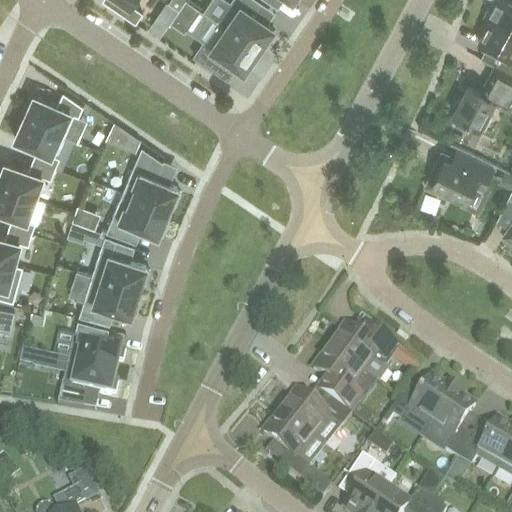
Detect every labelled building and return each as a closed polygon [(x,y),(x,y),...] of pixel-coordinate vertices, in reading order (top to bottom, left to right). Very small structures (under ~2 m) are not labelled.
[(117,0),(113,7),(135,23),(143,12),(129,3),(131,0),(117,0)] [(170,0),(168,3),(178,9),(184,1),(182,0),(170,0)] [(184,0),(184,1),(178,9),(171,21),(184,30),(199,8),(186,0),(184,0)] [(232,0),(218,21),(258,49),(264,40),(268,42),(275,31),(272,29),(273,28),(253,14),(262,2),(258,0),(232,0)] [(511,0),(493,0),(485,15),(490,18),(491,17),(511,29),(511,0)] [(171,21),(178,9),(168,3),(167,1),(157,15),(169,23),(171,21)] [(511,71),(511,29),(491,17),(490,18),(478,40),(504,54),(499,64),(511,71)] [(258,49),(218,21),(194,56),(215,70),(223,58),(229,62),(230,61),(243,70),(244,69),(248,72),(255,61),(252,58),(258,49)] [(13,43),(20,26),(11,22),(4,39),(13,43)] [(511,71),(499,64),(495,62),(494,64),(495,64),(485,82),(491,85),(486,93),(468,84),(453,112),(456,114),(454,118),(455,122),(469,130),(473,128),(475,124),(479,126),(493,101),(508,109),(511,102),(511,71)] [(63,92),(58,103),(32,92),(22,115),(62,133),(71,113),(78,116),(83,105),(63,92)] [(62,133),(22,115),(12,139),(36,149),(33,159),(55,168),(60,157),(52,154),(62,133)] [(116,143),(123,128),(114,122),(106,139),(116,143)] [(141,147),(123,192),(168,211),(172,202),(177,204),(182,192),(177,190),(178,187),(157,178),(163,162),(141,147)] [(493,167),(456,149),(451,161),(444,157),(439,167),(435,164),(425,185),(449,196),(451,192),(466,199),(473,185),(482,190),(493,167)] [(51,179),(55,168),(33,159),(29,169),(3,160),(0,168),(0,185),(35,198),(43,177),(51,179)] [(511,184),(511,173),(503,169),(498,180),(511,186),(511,184)] [(35,198),(0,185),(0,212),(12,216),(9,226),(32,233),(35,222),(28,220),(35,198)] [(511,188),(497,219),(508,227),(503,233),(506,235),(503,238),(511,244),(511,188)] [(168,211),(123,192),(106,232),(131,241),(137,226),(158,235),(159,233),(164,235),(169,222),(165,220),(168,211)] [(15,264),(21,243),(28,245),(32,233),(9,226),(6,236),(0,234),(0,261),(22,268),(22,266),(15,264)] [(102,242),(91,275),(138,290),(141,281),(146,282),(150,269),(145,268),(146,265),(124,258),(129,244),(104,236),(102,242)] [(0,297),(13,301),(22,268),(0,261),(0,297)] [(135,299),(138,290),(91,275),(79,315),(103,322),(108,308),(130,315),(131,312),(136,314),(140,301),(135,299)] [(0,327),(11,329),(14,311),(0,308),(0,327)] [(31,312),(29,320),(42,323),(44,315),(31,312)] [(102,327),(77,321),(69,359),(116,371),(118,362),(123,363),(126,350),(121,349),(122,346),(99,341),(102,327)] [(371,344),(345,325),(336,337),(339,339),(332,349),(376,381),(382,372),(381,368),(382,367),(387,366),(399,349),(379,334),(371,344)] [(376,381),(332,349),(324,359),(321,357),(313,369),(339,388),(331,400),(351,415),(361,402),(349,394),(361,378),(372,386),(376,381)] [(49,356),(36,353),(33,368),(46,371),(49,356)] [(412,375),(420,364),(410,356),(402,367),(412,375)] [(116,372),(68,360),(68,363),(64,378),(62,387),(61,387),(57,403),(83,409),(87,392),(110,397),(111,394),(116,395),(118,382),(114,381),(116,372)] [(430,425),(453,390),(431,376),(415,401),(403,393),(382,422),(387,425),(393,416),(402,422),(409,411),(430,425)] [(4,380),(2,395),(12,397),(15,382),(4,380)] [(322,411),(297,390),(288,401),(290,404),(283,414),(314,439),(330,418),(341,427),(351,415),(331,400),(322,411)] [(457,458),(470,438),(459,430),(475,405),(453,390),(430,425),(451,439),(444,449),(457,458)] [(314,439),(283,414),(275,424),(272,421),(263,433),(287,452),(279,462),(300,479),(309,468),(298,459),(314,439)] [(499,468),(511,445),(511,427),(497,418),(482,444),(470,438),(457,458),(471,466),(477,456),(499,468)] [(375,450),(382,439),(374,433),(366,443),(375,450)] [(511,445),(499,468),(511,475),(511,445)] [(0,474),(8,484),(21,473),(4,454),(0,457),(0,474)] [(372,511),(389,487),(389,488),(396,478),(374,464),(375,463),(362,455),(349,475),(360,483),(343,508),(349,511),(372,511)] [(437,471),(422,493),(438,503),(453,481),(437,471)] [(320,495),(340,495),(340,475),(320,475),(320,495)] [(409,501),(389,487),(372,511),(403,511),(404,511),(424,511),(431,500),(416,491),(409,501)] [(445,511),(447,509),(431,500),(424,511),(445,511)] [(65,511),(56,511),(54,508),(53,506),(51,505),(48,504),(46,503),(44,504),(43,504),(42,504),(40,505),(39,506),(37,508),(37,510),(36,511),(35,511),(77,511),(75,507),(65,511)]
